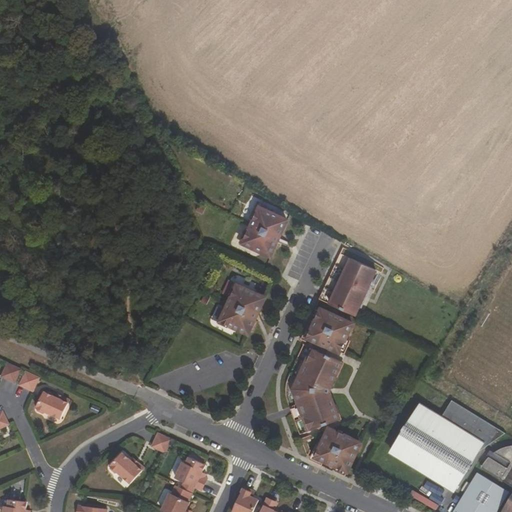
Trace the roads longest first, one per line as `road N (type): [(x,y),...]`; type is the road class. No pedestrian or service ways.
road 1 (residential): [(234,445),(328,240)]
road 2 (residential): [(0,331),(168,408)]
road 3 (residential): [(248,451),(385,511)]
road 4 (residential): [(61,484),(86,454),(168,408)]
